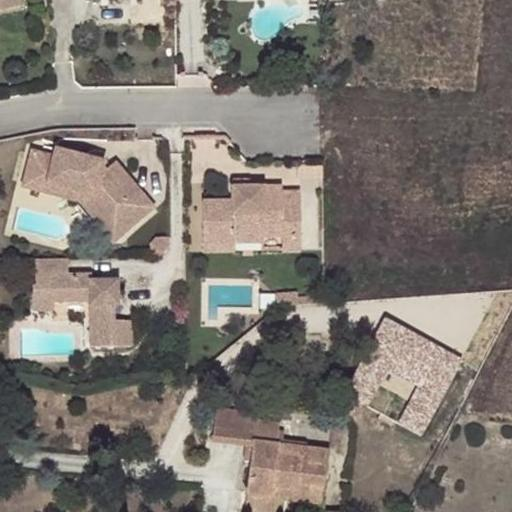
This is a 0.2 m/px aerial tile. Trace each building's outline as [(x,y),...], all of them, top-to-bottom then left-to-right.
[(0,16),(14,15),(12,5),(0,7),(0,16)] [(55,201),(72,206),(74,197),(82,162),(48,154),(45,162),(41,186),(57,192),(55,201)] [(19,191),(38,196),(41,186),(45,162),(25,157),(19,191)] [(89,201),(99,214),(91,219),(111,242),(147,213),(107,168),(98,174),(90,173),(92,164),(82,162),(74,197),(89,201)] [(41,186),(38,196),(55,201),(57,192),(41,186)] [(275,239),(294,239),(294,198),(275,198),(275,194),(243,193),(225,193),(225,208),(199,208),(200,247),(233,247),(233,237),(262,239),(275,239)] [(74,197),(72,206),(99,214),(89,201),(74,197)] [(104,248),(111,242),(91,219),(85,224),(104,248)] [(262,248),(262,239),(233,237),(233,247),(262,248)] [(294,253),(294,239),(275,239),(275,253),(294,253)] [(145,253),(145,265),(163,265),(162,244),(151,244),(145,253)] [(81,351),(85,351),(84,285),(81,285),(81,281),(61,279),(61,266),(27,266),(28,290),(24,290),(24,313),(45,313),(47,305),(63,306),(80,306),(81,351)] [(84,285),(85,351),(124,353),(122,326),(104,326),(104,309),(109,310),(109,285),(84,285)] [(285,309),(284,300),(283,296),(267,296),(267,310),(285,309)] [(314,307),(314,296),(284,300),(285,309),(314,307)] [(63,317),(63,306),(47,305),(45,313),(45,318),(63,317)] [(431,438),(473,355),(392,315),(356,385),(390,402),(404,374),(424,384),(403,424),(431,438)] [(217,511),(218,511),(292,511),(297,463),(247,458),(248,440),(222,438),(223,432),(186,429),(182,458),(220,461),(217,511)]
